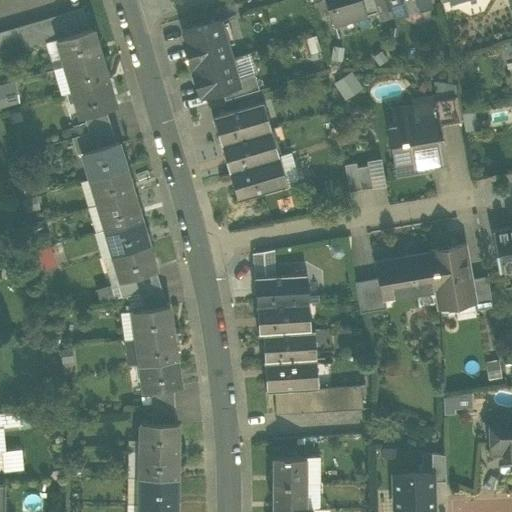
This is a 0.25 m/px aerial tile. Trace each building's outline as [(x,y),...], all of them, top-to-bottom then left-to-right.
[(330,11),(334,24),(366,14),(361,0),(321,0),(325,13),(330,11)] [(361,0),(366,14),(377,11),(373,0),(361,0)] [(373,0),(377,11),(380,20),(395,15),(390,0),(373,0)] [(390,0),(395,15),(430,5),(428,0),(390,0)] [(82,7),(70,10),(77,31),(88,28),(82,7)] [(66,35),(77,31),(70,10),(59,13),(66,35)] [(57,37),(66,35),(59,13),(49,16),(55,38),(57,37)] [(44,41),(55,38),(49,16),(38,19),(44,41)] [(34,44),(44,41),(38,19),(27,23),(34,44)] [(193,63),(194,68),(231,57),(220,20),(183,30),(186,38),(184,39),(191,64),(193,63)] [(23,47),(34,44),(27,23),(17,26),(23,47)] [(12,51),(23,47),(17,26),(6,29),(12,51)] [(57,37),(65,63),(100,53),(92,27),(88,28),(77,31),(66,35),(57,37)] [(0,48),(2,54),(12,51),(6,29),(0,30),(0,48)] [(65,63),(72,89),(108,78),(100,53),(65,63)] [(237,78),(231,57),(194,68),(195,70),(193,71),(199,92),(201,91),(202,93),(221,87),(238,82),(237,78)] [(333,79),(343,97),(362,86),(351,68),(333,79)] [(221,87),(225,99),(259,89),(254,73),(237,78),(238,82),(221,87)] [(0,104),(19,100),(13,77),(0,80),(0,104)] [(115,104),(108,78),(72,89),(80,115),(83,114),(105,107),(115,104)] [(432,99),(436,122),(460,118),(459,111),(456,95),(432,99)] [(392,150),(396,173),(416,170),(414,159),(430,156),(431,161),(448,158),(443,134),(438,135),(436,122),(432,99),(419,101),(419,104),(393,108),(396,126),(400,125),(402,138),(394,139),(396,149),(392,150)] [(220,127),(224,142),(266,130),(272,128),(267,112),(261,114),(257,101),(213,114),(217,128),(220,127)] [(85,119),(87,125),(108,119),(105,107),(83,114),(85,119)] [(88,130),(90,136),(111,129),(108,119),(87,125),(88,130)] [(115,141),(111,129),(90,136),(93,147),(115,141)] [(269,141),(266,130),(224,142),(221,143),(225,155),(228,154),(232,169),(278,156),(278,154),(273,139),(269,141)] [(82,150),(90,176),(126,166),(118,140),(115,141),(93,147),(82,150)] [(278,154),(278,156),(283,171),(277,173),(280,183),(286,181),(286,182),(298,179),(290,151),(278,154)] [(287,183),(286,182),(286,181),(280,183),(277,173),(283,171),(278,156),(232,169),(236,183),(233,184),(237,196),(236,196),(237,198),(287,183)] [(349,190),(372,186),(368,163),(358,165),(357,160),(344,162),(349,190)] [(380,161),(368,163),(372,186),(384,184),(380,161)] [(90,176),(98,202),(133,191),(126,166),(90,176)] [(98,202),(105,227),(141,217),(133,191),(98,202)] [(105,227),(113,252),(148,242),(141,217),(105,227)] [(511,226),(493,230),(493,229),(491,230),(498,271),(500,271),(500,269),(511,267),(511,226)] [(156,268),(148,242),(113,252),(121,279),(133,275),(155,268),(156,268)] [(49,243),(35,247),(41,266),(55,262),(49,243)] [(465,243),(438,248),(441,266),(433,267),(436,286),(439,303),(472,297),(475,297),(471,277),(465,243)] [(385,295),(436,286),(433,267),(441,266),(438,248),(430,249),(430,251),(377,261),(379,276),(383,296),(385,295)] [(254,252),(255,275),(275,273),(274,251),(254,252)] [(133,275),(137,286),(159,280),(155,268),(133,275)] [(258,289),(259,304),(301,301),(307,301),(306,283),(300,284),(299,272),(275,273),(255,275),(256,290),(258,289)] [(473,304),(474,309),(492,305),(487,274),(471,277),(475,297),(472,297),(473,304)] [(358,301),(360,312),(387,307),(385,295),(383,296),(379,276),(354,280),(357,298),(358,301)] [(138,291),(140,297),(162,291),(159,280),(137,286),(138,291)] [(166,304),(162,291),(140,297),(143,307),(166,304)] [(440,309),(473,304),(472,297),(439,303),(440,309)] [(302,312),(301,301),(259,304),(256,304),(257,317),(261,317),(261,332),(263,332),(309,329),(308,312),(302,312)] [(132,309),(136,336),(173,331),(169,304),(166,304),(143,307),(132,309)] [(310,339),(309,329),(263,332),(264,346),(267,345),(268,360),(315,357),(314,339),(310,339)] [(136,336),(140,362),(176,357),(173,331),(136,336)] [(180,384),(176,357),(140,362),(144,389),(150,388),(173,385),(180,384)] [(316,373),(315,357),(268,360),(268,374),(265,374),(266,389),(275,389),(287,388),(299,387),(311,386),(311,373),(316,373)] [(361,383),(348,384),(350,408),(363,407),(361,383)] [(338,409),(350,408),(348,384),(336,385),(338,409)] [(150,388),(151,399),(174,398),(173,385),(150,388)] [(325,409),(338,409),(336,385),(324,386),(325,409)] [(301,411),(313,410),(311,386),(299,387),(301,411)] [(313,410),(325,409),(324,386),(311,386),(313,410)] [(289,412),(301,411),(299,387),(287,388),(289,412)] [(276,413),(289,412),(287,388),(275,389),(276,413)] [(151,405),(151,411),(174,409),(174,398),(151,399),(151,405)] [(175,422),(174,409),(151,411),(152,422),(175,422)] [(18,410),(0,412),(0,426),(20,424),(18,410)] [(503,450),(503,453),(511,452),(511,415),(490,416),(490,419),(486,423),(486,429),(491,433),(491,450),(503,450)] [(140,421),(140,449),(177,449),(178,422),(175,422),(152,422),(140,421)] [(140,449),(139,475),(177,476),(177,449),(140,449)] [(3,465),(18,465),(18,450),(2,451),(3,465)] [(433,472),(433,480),(445,480),(444,454),(431,452),(432,472),(433,472)] [(273,455),(273,482),(306,482),(306,455),(273,455)] [(393,473),(394,511),(426,511),(434,511),(433,480),(433,472),(432,472),(393,473)] [(139,475),(139,502),(176,502),(177,476),(139,475)] [(305,504),(306,482),(273,482),(273,508),(278,508),(305,508),(305,504)] [(139,502),(138,511),(176,511),(176,502),(139,502)]
